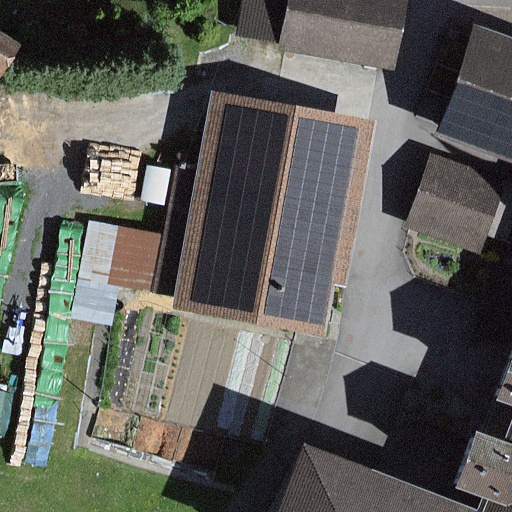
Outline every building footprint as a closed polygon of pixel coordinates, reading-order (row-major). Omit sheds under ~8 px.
[(400,0),(239,0),(233,38),(271,45),(270,50),(387,71),(400,0)] [(511,511),(511,44),(463,26),(423,133),(511,167),(511,291),(469,406),(490,414),(479,443),(449,432),(428,489),(456,500),(453,509),(280,443),(253,511),(511,511)] [(335,287),(365,121),(201,91),(187,169),(169,166),(157,234),(116,226),(128,189),(104,181),(91,222),(85,221),(67,317),(107,325),(114,287),(166,297),(163,311),(312,338),(322,285),(335,287)] [(0,124),(32,123),(30,98),(0,99),(0,124)] [(511,220),(511,184),(425,154),(399,228),(497,262),(511,220)]
